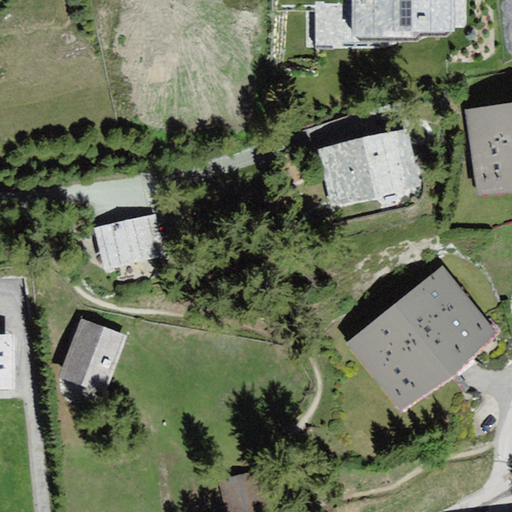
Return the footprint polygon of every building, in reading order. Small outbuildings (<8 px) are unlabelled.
[(442,0),(351,0),(351,40),(440,32),(442,0)] [(467,200),(511,194),(511,104),(456,111),(467,200)] [(318,206),(393,190),(382,134),(306,150),(318,206)] [(84,232),(93,275),(150,263),(141,220),(84,232)] [(397,416),(495,339),(438,269),(341,342),(397,416)] [(108,397),(127,345),(75,326),(56,378),(108,397)] [(0,399),(18,399),(19,338),(0,337),(0,399)] [(219,478),(222,511),(265,511),(260,473),(219,478)]
